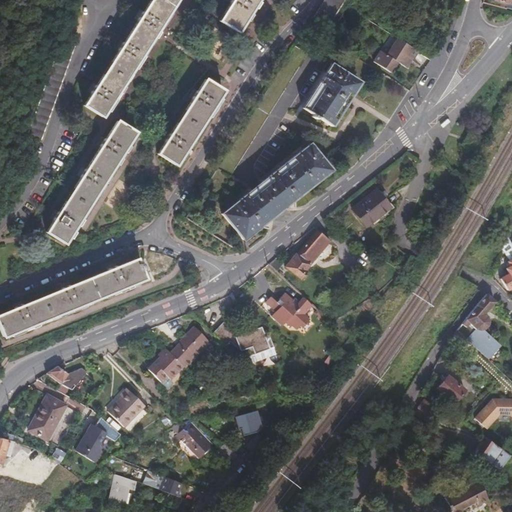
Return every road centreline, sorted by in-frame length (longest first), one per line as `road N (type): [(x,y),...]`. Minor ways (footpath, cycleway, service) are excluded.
road 1 (residential): [(151,233),(309,0)]
road 2 (residential): [(340,511),(407,390),(482,281)]
road 3 (residential): [(112,0),(32,191),(0,235)]
road 4 (tertiary): [(0,393),(44,358),(228,279)]
road 5 (tertiary): [(228,279),(420,124)]
road 6 (residential): [(0,295),(151,233)]
road 7 (tertiary): [(420,124),(507,37)]
road 8 (residential): [(471,15),(420,124)]
